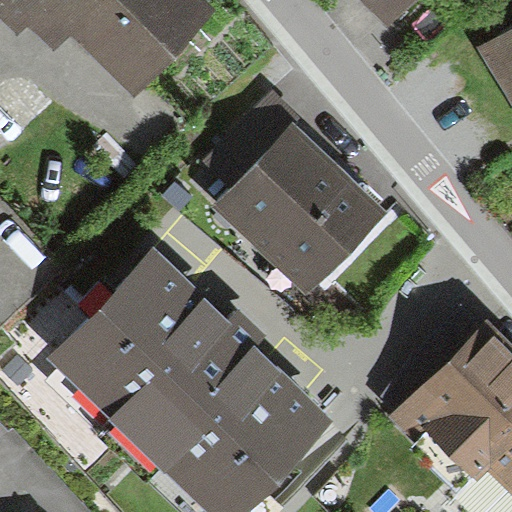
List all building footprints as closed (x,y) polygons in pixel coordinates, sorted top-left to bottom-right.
[(0,0),(0,17),(13,30),(24,19),(47,42),(62,27),(131,95),(213,13),(199,0),(0,0)] [(369,0),(386,17),(403,0),(369,0)] [(511,16),(478,38),(511,91),(511,16)] [(396,211),(295,116),(209,206),(309,301),(396,211)] [(161,246),(53,360),(213,511),(242,511),(338,412),(161,246)] [(511,333),(482,304),(387,403),(463,475),(486,451),(511,474),(511,333)]
